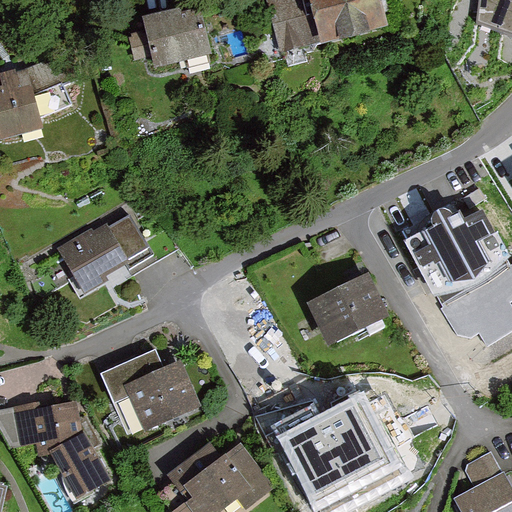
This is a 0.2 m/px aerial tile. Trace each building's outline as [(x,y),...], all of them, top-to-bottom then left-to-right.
[(185,0),(151,8),(163,58),(220,44),(209,0),(185,0)] [(270,0),(285,52),(385,26),(378,0),(270,0)] [(471,23),(496,35),(511,2),(511,0),(469,0),(452,36),(463,41),(471,23)] [(74,47),(34,61),(4,62),(6,76),(0,77),(0,113),(2,113),(5,133),(48,119),(48,105),(76,95),(69,74),(83,73),(74,47)] [(479,206),(409,242),(437,295),(461,290),(490,274),(506,259),(479,206)] [(92,230),(57,250),(84,298),(155,257),(130,214),(94,235),(92,230)] [(377,274),(315,303),(333,342),(395,313),(377,274)] [(186,361),(129,384),(148,430),(205,408),(186,361)] [(0,403),(35,394),(29,370),(0,377),(0,403)] [(364,397),(282,439),(316,505),(398,463),(364,397)] [(52,407),(51,403),(0,411),(0,430),(11,450),(37,446),(38,458),(51,457),(76,503),(112,482),(86,434),(77,402),(52,407)] [(217,440),(174,476),(194,495),(175,511),(230,511),(229,508),(271,468),(247,441),(229,456),(217,440)] [(511,511),(511,476),(496,450),(468,467),(461,496),(470,511),(511,511)] [(0,511),(3,511),(9,484),(0,482),(0,511)]
